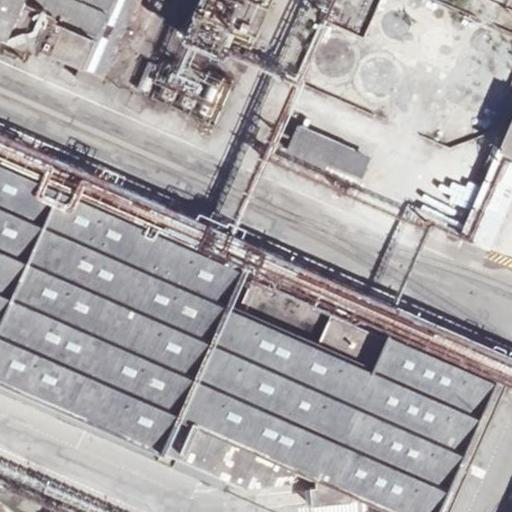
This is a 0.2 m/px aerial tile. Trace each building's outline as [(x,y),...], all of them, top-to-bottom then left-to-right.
[(0,0),(0,38),(76,71),(109,0),(0,0)] [(115,0),(109,0),(76,71),(99,81),(133,7),(115,0)] [(198,0),(180,43),(210,56),(223,27),(250,38),(266,0),(198,0)] [(302,123),(350,143),(355,130),(308,110),(302,123)] [(511,113),(457,239),(511,262),(511,113)] [(362,177),(371,149),(297,125),(288,153),(362,177)] [(381,511),(431,511),(488,385),(383,339),(367,374),(219,310),(235,274),(0,169),(0,386),(154,454),(170,419),(381,511)]
